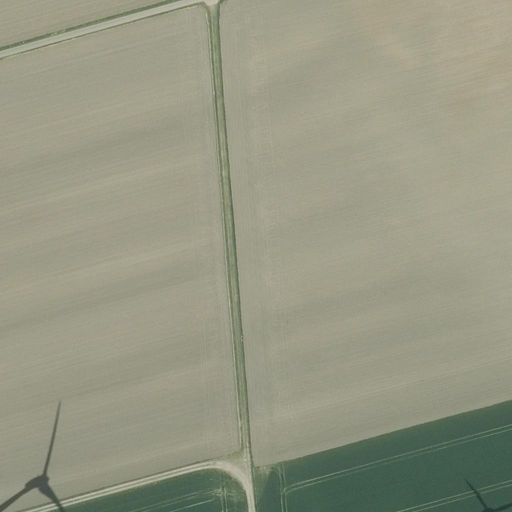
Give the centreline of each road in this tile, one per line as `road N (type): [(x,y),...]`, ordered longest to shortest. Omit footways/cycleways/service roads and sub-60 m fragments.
road 1 (track): [(245,456),(205,0)]
road 2 (track): [(29,511),(245,456),(250,511)]
road 3 (unclassified): [(0,46),(171,0)]
